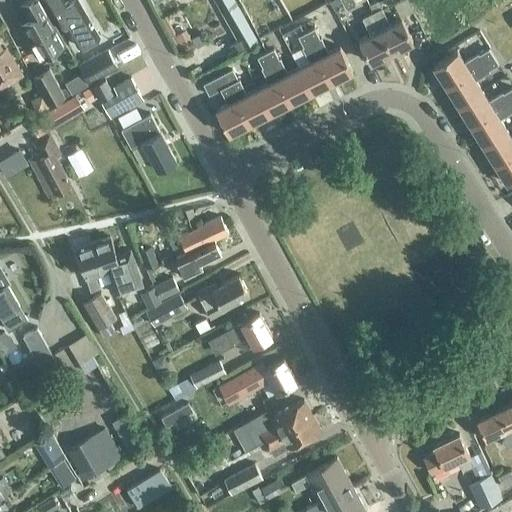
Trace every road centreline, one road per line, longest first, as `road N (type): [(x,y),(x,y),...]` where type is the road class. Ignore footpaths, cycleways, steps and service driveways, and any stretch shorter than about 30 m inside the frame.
road 1 (residential): [(511,254),(427,112),(402,94),(356,94),(214,171)]
road 2 (residential): [(371,435),(214,171)]
road 3 (residential): [(214,171),(123,0)]
road 4 (residential): [(371,435),(511,335)]
